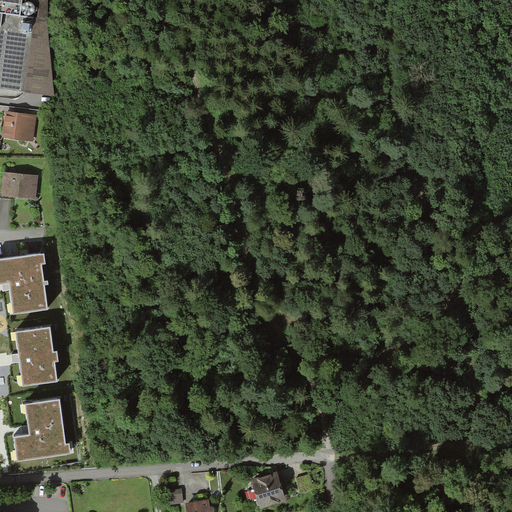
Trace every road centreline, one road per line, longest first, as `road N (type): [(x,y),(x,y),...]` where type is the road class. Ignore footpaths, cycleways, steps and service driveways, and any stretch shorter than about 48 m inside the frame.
road 1 (track): [(327,454),(294,349),(255,288),(203,91),(157,0)]
road 2 (track): [(467,444),(477,417),(472,375),(390,96),(390,0)]
road 3 (residential): [(329,511),(327,454),(0,478)]
road 4 (track): [(327,454),(467,444)]
road 5 (track): [(458,322),(462,274),(511,200)]
